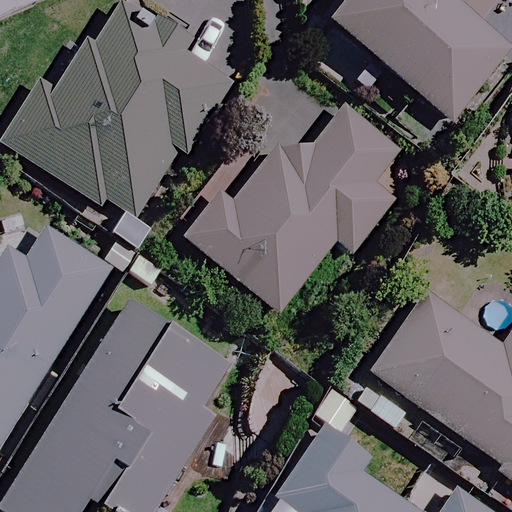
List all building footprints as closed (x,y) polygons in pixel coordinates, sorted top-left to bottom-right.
[(511,4),(508,2),(481,37),(471,29),(491,2),(489,0),(334,0),(313,27),(444,129),(503,54),(511,60),(511,4)] [(54,54),(0,136),(0,152),(96,215),(101,208),(127,225),(173,154),(178,157),(226,83),(112,9),(74,68),(54,54)] [(297,157),(277,141),(265,157),(225,208),(214,199),(177,245),(272,320),(330,245),(346,258),(388,205),(367,188),(393,155),(335,109),(297,157)] [(0,439),(104,276),(38,234),(18,266),(0,254),(0,439)] [(511,297),(486,279),(474,295),(454,323),(419,299),(363,379),(496,474),(493,479),(511,492),(511,297)] [(220,369),(117,306),(0,495),(0,511),(75,511),(80,504),(93,511),(149,511),(206,421),(193,413),(220,369)] [(381,472),(316,430),(267,503),(280,511),(478,511),(450,494),(437,511),(404,511),(370,489),(381,472)]
